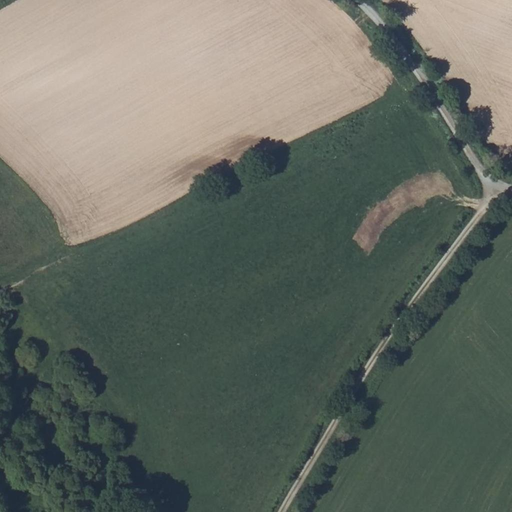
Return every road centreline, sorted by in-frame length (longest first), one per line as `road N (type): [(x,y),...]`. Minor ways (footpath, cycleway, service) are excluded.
road 1 (track): [(283,511),(409,306),(495,185)]
road 2 (track): [(511,189),(495,185),(473,161),(380,16),(360,0)]
